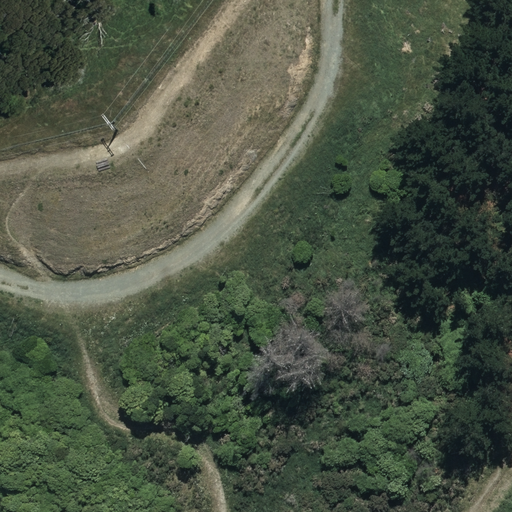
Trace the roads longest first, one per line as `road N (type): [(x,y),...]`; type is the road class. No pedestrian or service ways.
road 1 (track): [(0,302),(16,311),(224,232),(330,80),(354,0)]
road 2 (track): [(16,311),(54,415),(117,470),(127,511)]
